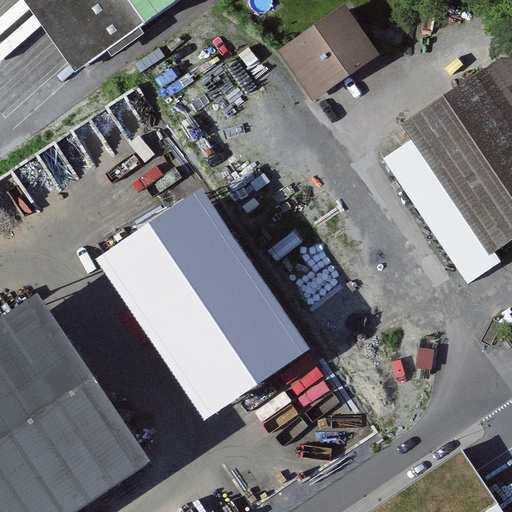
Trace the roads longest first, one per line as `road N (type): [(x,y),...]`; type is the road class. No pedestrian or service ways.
road 1 (unclassified): [(334,122),(511,379)]
road 2 (unclassified): [(319,511),(511,382)]
